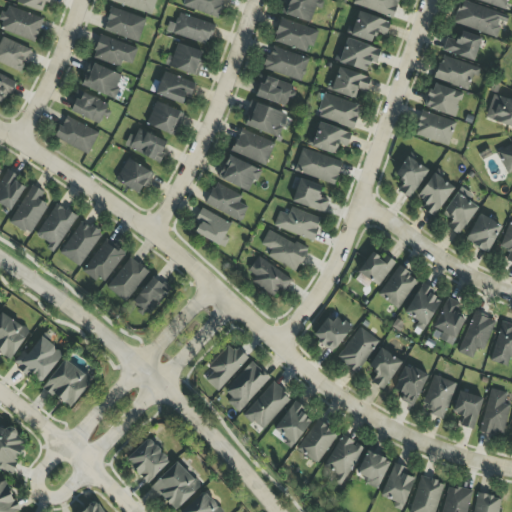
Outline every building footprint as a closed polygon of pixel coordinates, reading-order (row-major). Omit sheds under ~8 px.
[(42,12),(45,3),(49,4),(50,0),(17,0),(16,3),(42,12)] [(112,0),(112,1),(151,15),(156,0),(112,0)] [(223,0),(184,0),(182,6),(218,18),(223,0)] [(323,1),(318,0),(285,0),(281,13),(310,23),(315,7),(320,9),(323,1)] [(398,0),(355,0),(354,6),(394,17),(398,0)] [(508,0),(475,0),(505,10),(508,0)] [(454,25),(499,37),(506,14),(460,2),(454,25)] [(43,18),(5,6),(0,23),(0,30),(36,42),(43,18)] [(145,19),(110,8),(103,31),(138,42),(145,19)] [(208,46),(215,26),(179,13),(175,24),(169,22),(166,31),(208,46)] [(351,37),(373,42),(375,33),(387,36),(390,21),(356,13),(351,37)] [(317,31),(280,18),(272,41),(309,54),(317,31)] [(447,38),(442,51),(474,61),(481,38),(461,32),(458,42),(447,38)] [(137,48),(99,36),(92,57),(119,67),(121,61),(132,65),(137,48)] [(0,63),(21,73),(31,50),(2,37),(0,41),(0,63)] [(367,71),(369,62),(376,64),(380,49),(346,40),(343,50),(338,48),(334,62),(367,71)] [(203,51),(176,44),(172,58),(167,56),(165,67),(197,75),(203,51)] [(309,60),(272,47),(264,69),(301,82),(309,60)] [(469,91),(477,69),(443,55),(434,77),(469,91)] [(80,85),(113,99),(123,76),(89,62),(80,85)] [(366,92),(370,77),(336,68),(330,92),(355,98),(357,90),(366,92)] [(156,96),(186,105),(192,82),(162,73),(156,96)] [(0,102),(4,104),(14,81),(0,75),(0,102)] [(291,84),(260,76),(254,98),(285,106),(291,84)] [(425,108),(456,117),(462,93),(431,84),(425,108)] [(100,123),(107,102),(76,92),(69,113),(100,123)] [(352,129),(361,106),(325,93),(317,116),(352,129)] [(511,128),(511,101),(493,94),(485,118),(511,128)] [(243,125),(276,138),(285,114),(252,101),(243,125)] [(174,136),(183,113),(156,102),(146,125),(174,136)] [(456,123),(422,111),(414,135),(448,146),(456,123)] [(88,154),(98,131),(64,117),(54,140),(88,154)] [(338,145),(347,147),(351,132),(317,124),(312,148),(336,154),(338,145)] [(168,144),(138,129),(135,137),(129,134),(124,146),(159,163),(168,144)] [(274,144),(241,129),(232,150),(265,165),(274,144)] [(506,174),(511,171),(511,143),(496,151),(506,174)] [(294,171),(334,186),(342,163),(302,148),(294,171)] [(260,170),(228,156),(217,178),(249,193),(260,170)] [(398,192),(411,199),(427,169),(405,157),(395,177),(403,182),(398,192)] [(115,180),(139,195),(152,173),(128,159),(115,180)] [(0,204),(10,211),(25,188),(14,181),(17,176),(7,170),(0,181),(0,204)] [(454,189),(434,173),(416,197),(424,203),(421,207),(433,217),(454,189)] [(292,204),(326,212),(329,198),(318,196),(321,185),(298,180),(292,204)] [(238,203),(242,196),(215,183),(204,205),(240,222),(247,207),(238,203)] [(9,222),(29,235),(47,206),(39,200),(43,193),(32,185),(9,222)] [(477,207),(456,193),(442,214),(452,221),(447,228),(458,236),(477,207)] [(55,250),(76,216),(56,204),(35,238),(55,250)] [(312,241),(321,219),(291,207),(288,215),(278,212),(273,227),(312,241)] [(225,237),(231,222),(200,210),(191,233),(225,247),(228,239),(225,237)] [(489,252),(500,224),(477,215),(466,243),(489,252)] [(59,254),(78,267),(101,234),(81,221),(59,254)] [(511,222),(508,222),(500,248),(509,251),(505,262),(511,263),(511,222)] [(307,251),(269,230),(260,245),(270,250),(266,256),(296,272),(307,251)] [(125,254),(106,240),(82,270),(102,285),(125,254)] [(358,273),(379,287),(393,264),(372,250),(358,273)] [(106,287),(124,302),(149,272),(130,257),(106,287)] [(245,279),(273,297),(278,289),(283,292),(292,280),(259,258),(245,279)] [(417,279),(396,267),(379,297),(400,309),(417,279)] [(148,315),(170,291),(154,277),(132,301),(148,315)] [(433,288),(419,282),(406,315),(418,320),(415,328),(425,332),(438,299),(430,295),(433,288)] [(439,340),(452,346),(468,311),(446,300),(433,328),(442,332),(439,340)] [(495,321),(473,312),(458,353),(472,359),(476,348),(484,351),(495,321)] [(0,354),(12,360),(28,329),(0,313),(0,354)] [(352,327),(337,316),(333,320),(329,316),(312,337),(332,353),(352,327)] [(489,361),(506,366),(508,358),(511,358),(511,325),(501,322),(489,361)] [(358,373),(378,340),(357,327),(338,360),(358,373)] [(27,356),(22,352),(13,364),(41,384),(62,353),(40,337),(27,356)] [(237,348),(234,352),(227,346),(207,367),(213,372),(205,380),(217,392),(248,359),(237,348)] [(382,390),(401,362),(380,348),(368,367),(377,373),(371,383),(382,390)] [(69,409),(92,380),(65,359),(42,387),(69,409)] [(226,403),(241,414),(268,375),(248,362),(226,393),(231,397),(226,403)] [(428,374),(404,364),(393,389),(403,394),(400,401),(413,407),(428,374)] [(456,384),(434,375),(420,408),(443,418),(456,384)] [(261,431),(291,399),(272,382),(243,414),(261,431)] [(510,406),(504,404),(507,393),(490,389),(479,432),(502,438),(510,406)] [(458,426),(475,430),(481,397),(458,392),(453,413),(460,414),(458,426)] [(304,408),(295,401),(272,431),(292,446),(311,421),(300,413),(304,408)] [(336,434),(314,421),(296,452),(318,464),(336,434)] [(0,470),(13,475),(24,441),(14,438),(16,432),(0,426),(0,470)] [(342,483),(363,448),(342,435),(321,470),(342,483)] [(146,483),(170,461),(147,438),(124,461),(146,483)] [(364,485),(377,490),(389,461),(366,452),(357,474),(367,478),(364,485)] [(151,487),(174,511),(200,487),(177,462),(151,487)] [(402,508),(414,479),(403,474),(406,468),(393,463),(379,498),(402,508)] [(434,511),(443,484),(420,477),(409,511),(434,511)] [(0,511),(17,511),(7,481),(0,483),(0,511)] [(448,486),(441,511),(466,511),(472,492),(448,486)]
